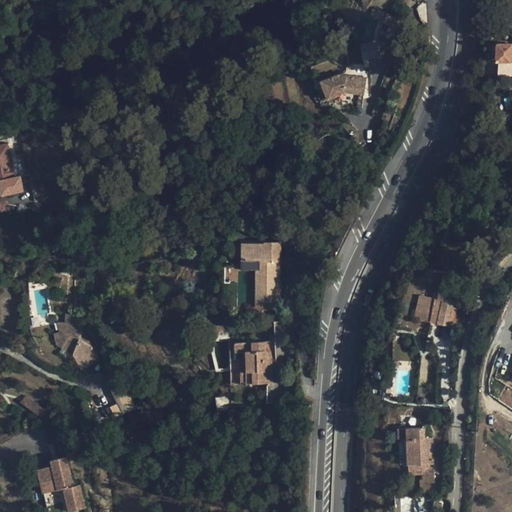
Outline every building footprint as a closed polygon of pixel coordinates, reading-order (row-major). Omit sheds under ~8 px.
[(487,29),(487,33),(487,36),(487,40),(494,40),(495,37),(496,33),(496,29),(495,26),(489,26),(487,29)] [(377,58),(375,43),(361,45),(363,59),(377,58)] [(511,43),(498,44),(497,62),(499,61),(511,61),(511,43)] [(511,61),(499,61),(499,75),(511,75),(511,61)] [(339,75),(327,79),(330,85),(324,88),(328,99),(346,92),(360,94),(359,98),(358,98),(357,104),(362,104),(363,99),(364,94),(366,78),(364,63),(347,64),(346,72),(345,75),(340,77),(339,75)] [(330,85),(327,79),(321,81),(324,88),(330,85)] [(369,137),(360,138),(361,145),(370,144),(369,137)] [(0,180),(15,177),(8,144),(0,145),(0,180)] [(265,242),(243,242),(243,258),(240,258),(240,269),(258,270),(258,273),(257,277),(258,282),(257,286),(258,291),(256,296),(257,302),(263,302),(270,303),(270,304),(276,304),(279,304),(280,288),(279,288),(279,268),(276,268),(276,262),(279,262),(279,253),(280,253),(282,253),(282,241),(265,241),(265,242)] [(456,327),(461,303),(460,303),(462,292),(441,288),(438,299),(443,299),(437,323),(456,327)] [(418,319),(428,321),(433,297),(420,294),(416,309),(420,310),(418,319)] [(438,299),(435,298),(430,322),(437,323),(443,299),(438,299)] [(276,315),(276,304),(270,304),(270,303),(263,302),(263,306),(263,314),(276,315)] [(263,306),(252,306),(252,314),(263,314),(263,306)] [(82,369),(100,360),(93,347),(87,344),(85,340),(87,336),(80,322),(58,322),(60,332),(57,332),(58,337),(55,338),(57,345),(62,348),(63,345),(74,352),(73,354),(74,355),(82,369)] [(27,355),(31,352),(22,340),(14,344),(27,355)] [(266,342),(230,343),(231,371),(231,384),(272,383),(271,360),(266,360),(265,351),(266,342)] [(74,352),(63,345),(62,348),(73,354),(74,352)] [(43,409),(26,397),(23,400),(40,412),(43,409)] [(132,399),(125,401),(129,410),(135,408),(132,399)] [(399,428),(400,440),(408,439),(408,428),(399,428)] [(409,464),(434,463),(433,439),(425,439),(424,428),(408,428),(408,439),(409,464)] [(74,487),(67,457),(53,461),(54,466),(59,490),(65,489),(71,511),(85,508),(80,485),(74,487)] [(434,463),(409,464),(409,474),(422,474),(422,491),(435,491),(434,463)] [(59,490),(54,466),(39,469),(45,493),(59,490)]
